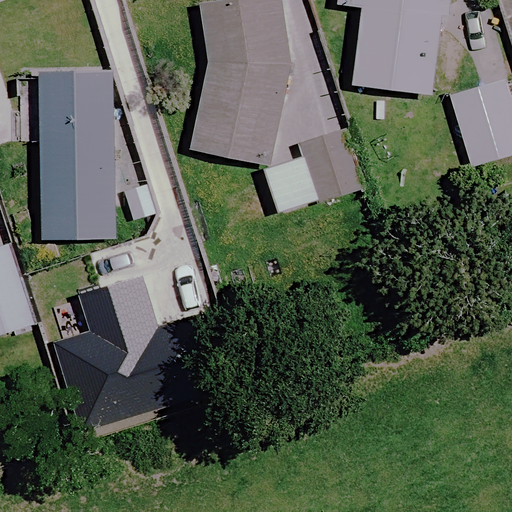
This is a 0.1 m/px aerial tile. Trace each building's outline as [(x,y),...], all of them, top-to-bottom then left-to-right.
[(274,163),(293,7),(232,0),(217,0),(199,154),(274,163)] [(446,0),(340,0),(340,8),(366,9),(362,91),(442,94),(446,0)] [(118,72),(43,73),(45,244),(120,243),(118,72)] [(511,158),(511,86),(511,83),(453,98),(472,169),(511,158)] [(374,193),(358,133),(302,148),(317,207),(374,193)] [(181,194),(166,137),(137,145),(152,201),(181,194)] [(204,262),(186,201),(130,217),(148,278),(204,262)] [(0,338),(38,328),(15,246),(0,250),(0,338)]
